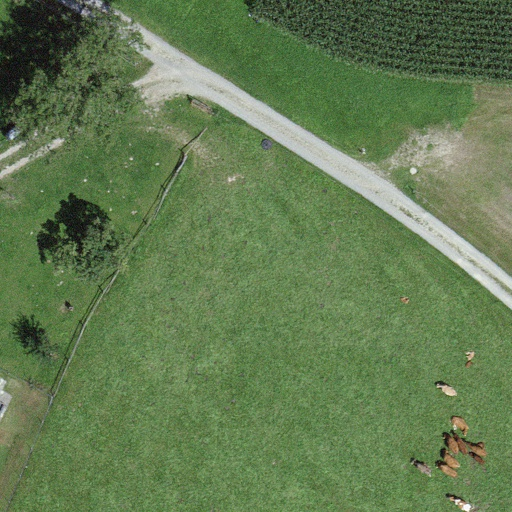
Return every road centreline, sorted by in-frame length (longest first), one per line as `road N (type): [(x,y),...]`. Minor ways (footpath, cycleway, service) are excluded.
road 1 (track): [(64,0),(340,167),(511,296)]
road 2 (track): [(0,169),(176,67)]
